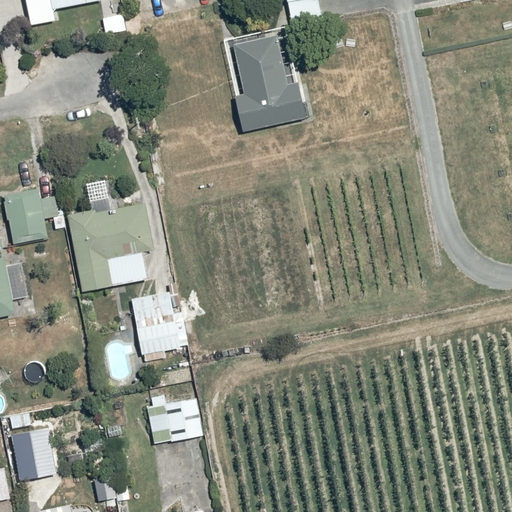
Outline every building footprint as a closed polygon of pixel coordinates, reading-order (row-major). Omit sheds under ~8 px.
[(53,0),(55,10),(106,1),(106,0),(53,0)] [(287,0),(293,29),(324,24),(320,0),(321,0),(287,0)] [(126,12),(105,17),(109,34),(129,29),(126,12)] [(235,97),(244,133),(308,120),(300,82),(287,86),(277,35),(233,46),(245,94),(235,97)] [(43,195),(41,186),(3,194),(14,242),(48,235),(44,218),(64,214),(59,191),(43,195)] [(107,260),(155,250),(146,203),(68,218),(82,292),(112,286),(107,260)] [(0,318),(15,316),(0,238),(0,237),(0,318)] [(174,313),(170,289),(131,296),(141,353),(186,345),(181,312),(174,313)] [(151,404),(147,404),(153,442),(202,434),(196,395),(165,400),(164,393),(150,395),(151,404)] [(12,423),(9,424),(10,429),(4,430),(6,439),(11,438),(17,468),(49,462),(41,419),(30,421),(28,410),(10,413),(12,423)] [(0,502),(11,501),(6,469),(0,469),(0,502)]
